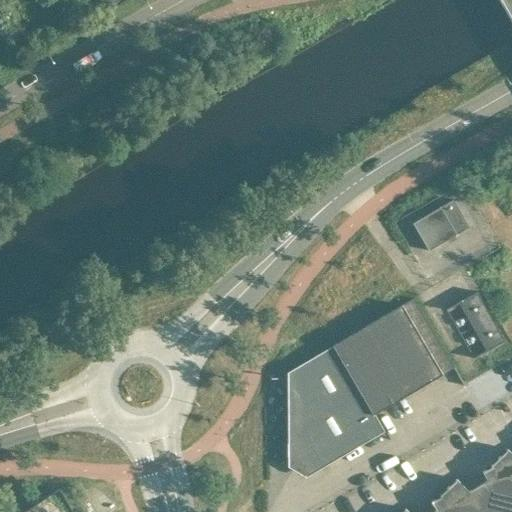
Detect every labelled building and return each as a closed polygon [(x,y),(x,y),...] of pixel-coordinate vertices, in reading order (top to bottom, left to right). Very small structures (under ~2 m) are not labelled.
[(119,0),(101,0),(106,9),(120,2),(119,0)] [(470,227),(454,199),(413,223),(429,251),(470,227)] [(474,326),(488,350),(505,340),(477,292),(460,302),(474,326)] [(383,428),(375,414),(454,367),(414,298),(333,346),(335,348),(291,374),(292,465),(306,473),(383,428)] [(467,489),(480,511),(511,511),(511,453),(507,449),(490,465),(491,467),(482,472),(487,480),(469,491),(467,489)] [(432,511),(480,511),(467,489),(456,479),(439,495),(440,496),(431,501),(436,510),(432,511)]
